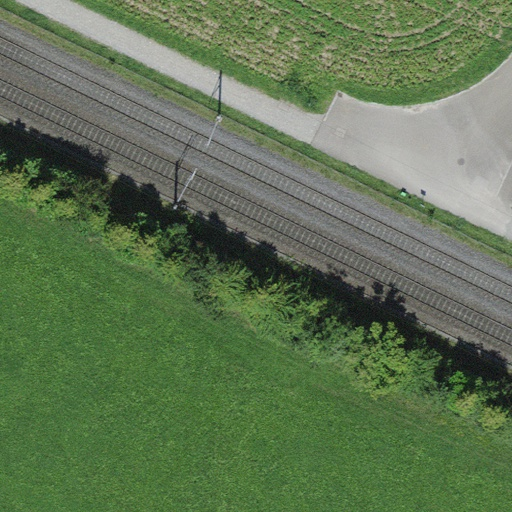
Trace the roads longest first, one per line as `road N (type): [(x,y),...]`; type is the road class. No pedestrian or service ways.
road 1 (track): [(511,229),(47,0)]
road 2 (residential): [(511,92),(434,193)]
